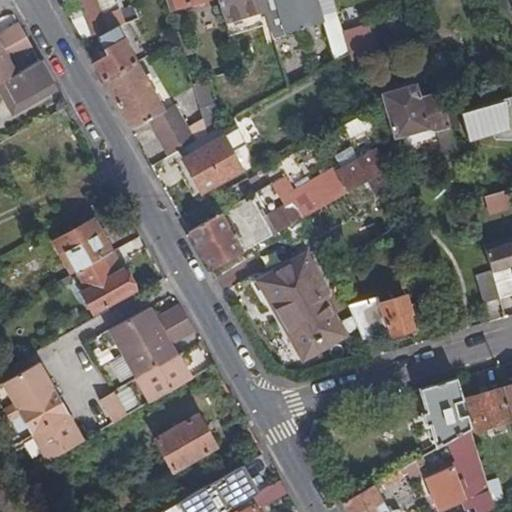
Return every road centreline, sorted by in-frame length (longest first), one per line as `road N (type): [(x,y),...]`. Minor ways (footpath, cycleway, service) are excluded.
road 1 (residential): [(187,276),(33,0)]
road 2 (unclassified): [(511,337),(272,418)]
road 3 (unclassified): [(86,400),(61,344),(187,276)]
road 4 (residential): [(272,418),(187,276)]
